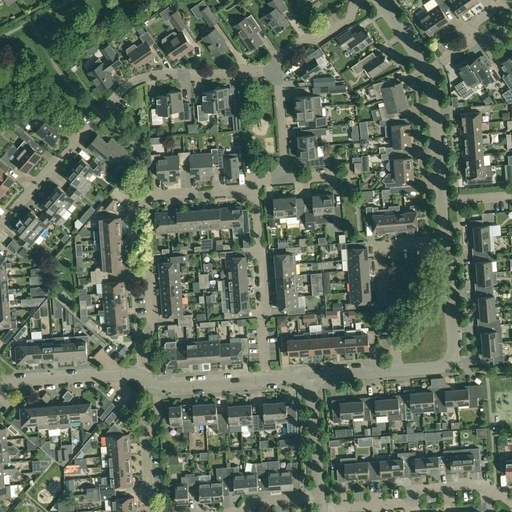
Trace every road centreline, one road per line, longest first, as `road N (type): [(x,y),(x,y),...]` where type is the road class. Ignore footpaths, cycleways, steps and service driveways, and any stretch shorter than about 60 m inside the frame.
road 1 (residential): [(0,226),(137,80),(278,70)]
road 2 (residential): [(140,375),(140,340),(151,326),(147,258),(133,246),(131,215),(146,196),(255,188)]
road 3 (residential): [(319,510),(404,504),(416,489),(486,484),(511,503)]
road 4 (residential): [(266,379),(255,188)]
road 5 (residential): [(396,371),(379,260),(392,244),(444,240)]
road 6 (residential): [(396,371),(438,368),(452,353),(444,240)]
road 7 (residential): [(0,384),(140,375)]
road 8 (residential): [(157,386),(158,421),(145,437),(155,511)]
road 9 (residential): [(441,200),(426,71)]
road 10 (residential): [(318,497),(310,376)]
road 11 (residential): [(278,70),(281,55),(305,38),(318,41),(350,19),(361,0)]
